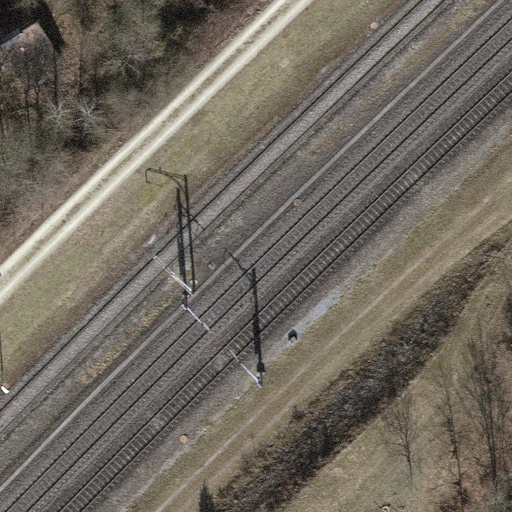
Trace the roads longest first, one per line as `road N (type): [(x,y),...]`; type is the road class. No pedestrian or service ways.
road 1 (track): [(511,192),(348,339),(180,511)]
road 2 (track): [(0,288),(297,0)]
